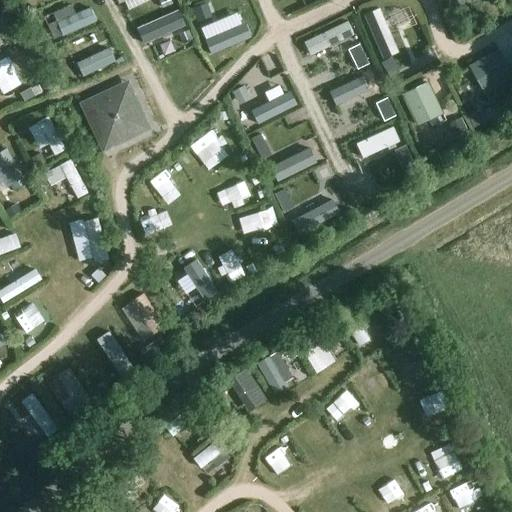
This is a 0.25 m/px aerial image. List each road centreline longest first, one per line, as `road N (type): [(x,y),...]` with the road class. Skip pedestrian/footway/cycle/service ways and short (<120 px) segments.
road 1 (unclassified): [(33,511),(193,365),(511,175)]
road 2 (track): [(350,0),(250,52),(179,132),(122,175),(124,270),(58,343),(0,387)]
road 3 (track): [(511,25),(452,50),(427,0)]
